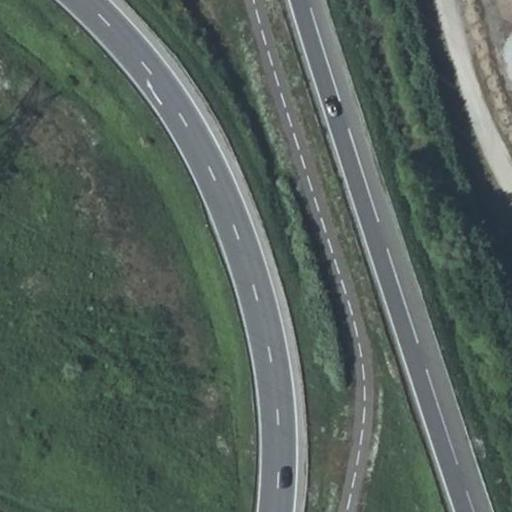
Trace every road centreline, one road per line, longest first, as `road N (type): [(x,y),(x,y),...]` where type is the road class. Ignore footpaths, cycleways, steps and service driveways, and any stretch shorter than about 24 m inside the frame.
road 1 (trunk): [(277,511),(269,346),(223,199),(169,101),(79,0)]
road 2 (trunk): [(466,511),(298,0)]
road 3 (track): [(445,0),(460,61),(511,187)]
